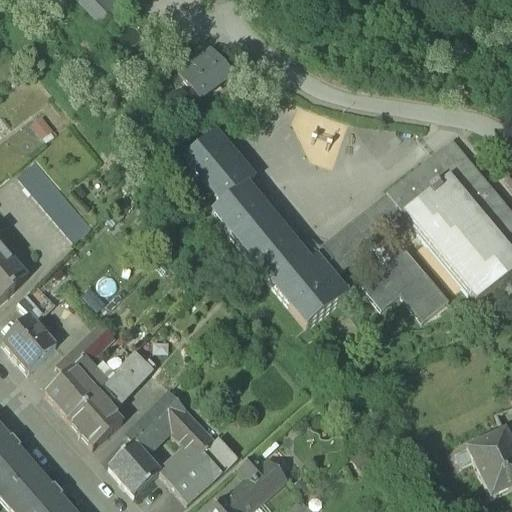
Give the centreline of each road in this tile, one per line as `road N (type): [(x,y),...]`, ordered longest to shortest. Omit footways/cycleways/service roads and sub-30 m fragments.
road 1 (residential): [(219,0),(240,41),(305,91),(348,109),(471,129),(511,155)]
road 2 (unclassified): [(111,511),(0,384)]
